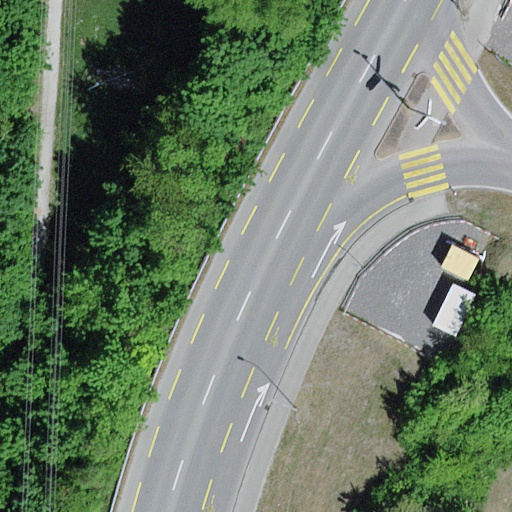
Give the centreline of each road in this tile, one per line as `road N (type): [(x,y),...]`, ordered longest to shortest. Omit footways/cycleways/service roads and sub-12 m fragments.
road 1 (tertiary): [(169,511),(225,349),(283,226)]
road 2 (tertiary): [(283,226),(404,0)]
road 3 (motorway): [(283,226),(421,169),(511,168)]
road 4 (motorway): [(424,0),(453,73),(511,156)]
